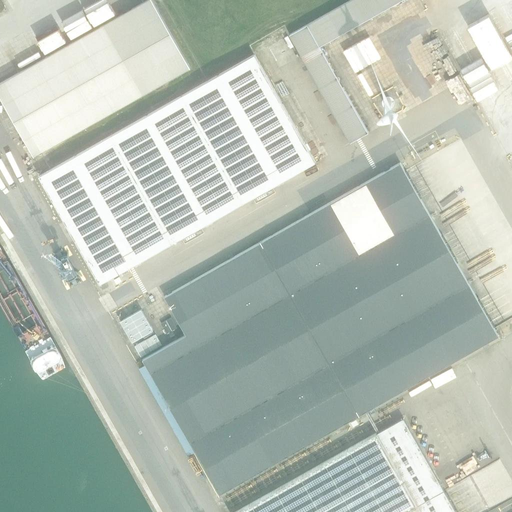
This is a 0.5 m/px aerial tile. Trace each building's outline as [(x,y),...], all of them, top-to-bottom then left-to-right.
[(0,95),(34,156),(190,67),(152,0),(146,0),(0,82),(0,95)] [(349,0),(289,34),(350,142),(368,132),(319,46),(401,0),(349,0)] [(254,54),(39,176),(100,284),(315,162),(254,54)] [(384,101),(383,103),(384,104),(384,105),(385,106),(386,107),(387,107),(389,107),(390,106),(391,106),(392,105),(392,103),(392,102),(391,101),(391,100),(390,99),(389,99),(387,99),(386,99),(385,99),(384,100),(384,101)] [(310,146),(316,155),(320,152),(315,143),(310,146)] [(186,334),(142,359),(219,494),(498,336),(408,176),(404,170),(400,162),(164,296),(186,334)] [(132,342),(153,330),(141,309),(120,321),(132,341),(132,342)] [(141,356),(161,344),(155,334),(135,346),(141,356)] [(456,511),(403,418),(376,433),(376,432),(234,511),(456,511)] [(490,496),(482,499),(484,504),(493,500),(490,496)]
